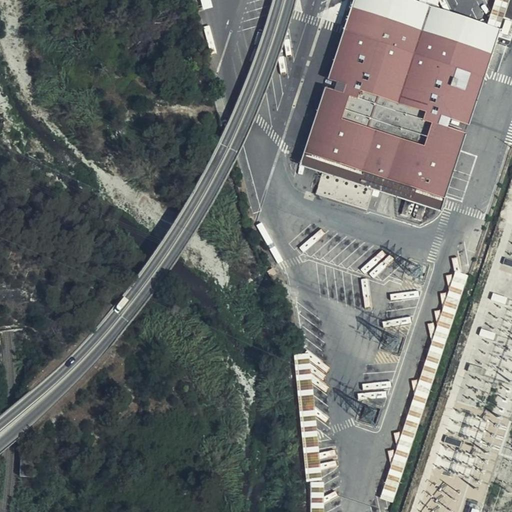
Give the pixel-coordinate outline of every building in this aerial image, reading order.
[(201,0),(204,9),(213,6),(211,0),(201,0)] [(498,31),(397,0),(351,0),(296,168),(436,215),(440,199),(498,31)] [(511,259),(505,258),(503,264),(511,266),(511,259)] [(508,298),(494,293),(492,299),(506,304),(508,298)] [(495,333),(481,329),(479,335),(493,340),(495,333)] [(301,354),(307,424),(315,423),(309,353),(301,354)] [(485,369),(470,364),(468,371),(483,376),(485,369)] [(461,441),(447,436),(445,442),(459,447),(461,441)]
